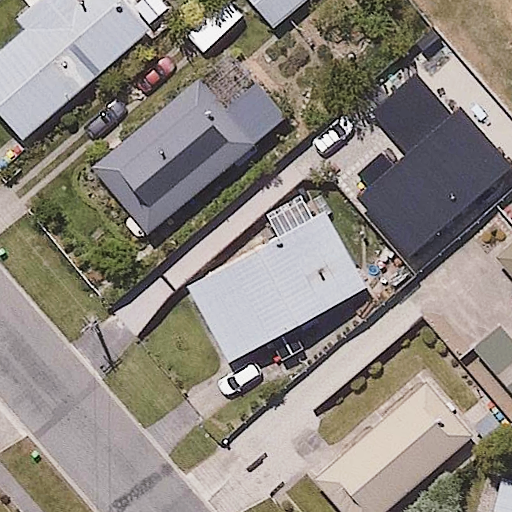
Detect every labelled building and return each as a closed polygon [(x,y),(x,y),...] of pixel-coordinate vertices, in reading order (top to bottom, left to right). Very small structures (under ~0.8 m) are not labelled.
[(36,0),(10,25),(16,32),(0,45),(0,122),(16,143),(146,29),(118,0),(36,0)] [(253,15),(237,0),(216,0),(187,29),(213,55),(253,15)] [(258,0),(277,22),(302,0),(258,0)] [(218,115),(190,82),(88,171),(145,236),(282,119),(252,85),(218,115)] [(383,139),(346,97),(305,133),(328,159),(345,144),(359,160),(383,139)] [(472,113),(444,138),(461,158),(484,179),(509,158),(472,113)] [(484,179),(461,158),(407,208),(442,245),(496,196),(484,179)] [(265,223),(272,235),(181,288),(223,362),(365,280),(324,208),(312,214),(304,201),(265,223)] [(511,241),(491,260),(511,283),(511,241)] [(386,511),(472,439),(423,381),(309,478),(338,511),(386,511)] [(511,511),(511,484),(484,479),(476,511),(511,511)]
